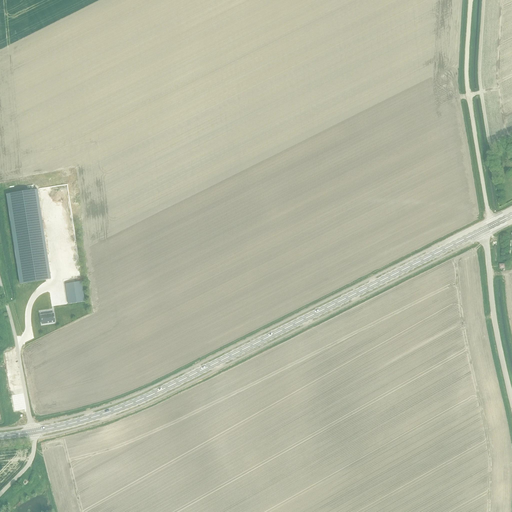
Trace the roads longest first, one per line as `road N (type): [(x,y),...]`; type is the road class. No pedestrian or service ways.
road 1 (secondary): [(486,227),(155,393),(32,431)]
road 2 (unclassified): [(486,227),(465,75),(470,0)]
road 3 (unclassified): [(511,400),(486,227)]
road 4 (unclassified): [(32,431),(0,281)]
